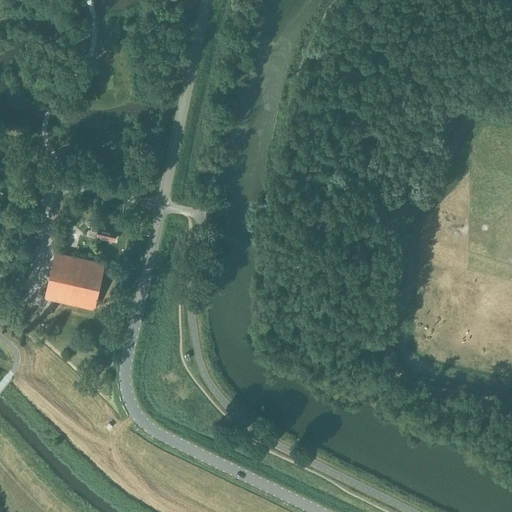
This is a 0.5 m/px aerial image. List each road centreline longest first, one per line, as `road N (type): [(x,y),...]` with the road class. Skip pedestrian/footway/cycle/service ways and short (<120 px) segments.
road 1 (tertiary): [(319,511),(161,435),(136,414),(125,386),(206,0)]
road 2 (unknown): [(187,212),(180,346),(195,382),(256,445),(386,511)]
